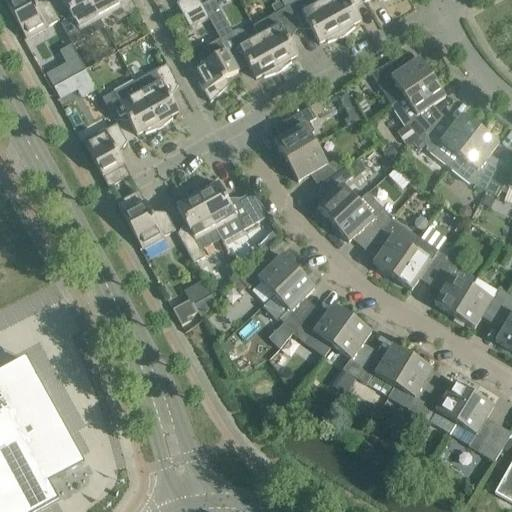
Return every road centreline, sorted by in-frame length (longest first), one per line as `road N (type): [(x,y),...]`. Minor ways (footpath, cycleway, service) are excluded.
road 1 (residential): [(511,372),(333,247),(217,135)]
road 2 (tertiary): [(165,424),(134,345),(0,92)]
road 3 (residential): [(217,135),(442,14)]
